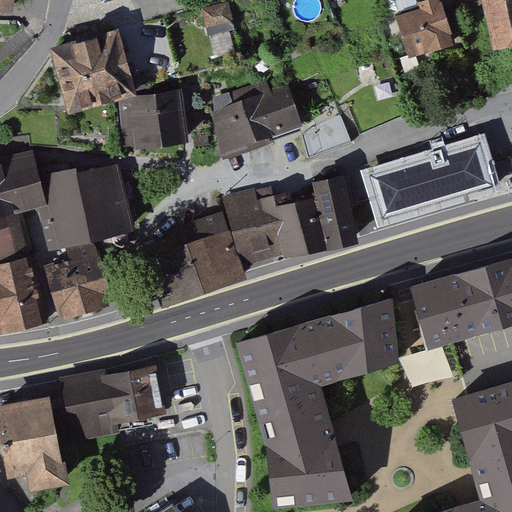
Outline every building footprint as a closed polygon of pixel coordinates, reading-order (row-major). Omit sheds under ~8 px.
[(20,0),(0,0),(0,11),(19,13),(20,0)] [(452,0),(445,0),(402,16),(418,58),(468,40),(452,0)] [(511,47),(511,0),(488,0),(501,50),(511,47)] [(218,51),(239,45),(228,9),(207,15),(218,51)] [(137,99),(118,38),(51,59),(70,120),(137,99)] [(216,103),(233,154),(305,130),(292,91),(276,96),(272,85),(216,103)] [(180,100),(128,106),(135,158),(186,152),(180,100)] [(483,137),(363,173),(380,229),(500,193),(483,137)] [(38,156),(0,167),(0,261),(26,253),(15,217),(41,209),(53,205),(46,181),(38,156)] [(53,205),(41,209),(52,254),(132,234),(115,164),(46,181),(53,205)] [(256,200),(274,258),(355,239),(341,180),(256,200)] [(214,236),(225,273),(274,258),(256,200),(252,188),(203,203),(214,236)] [(140,258),(156,308),(229,285),(225,273),(214,236),(140,258)] [(106,254),(51,270),(65,321),(121,304),(106,254)] [(37,258),(0,266),(0,306),(7,335),(53,324),(37,258)] [(511,269),(411,298),(428,359),(511,335),(511,269)] [(394,301),(235,346),(254,417),(322,397),(323,397),(401,374),(394,301)] [(159,373),(65,390),(75,442),(122,434),(120,423),(166,415),(159,373)] [(511,380),(446,398),(473,496),(511,484),(511,380)] [(271,511),(346,511),(352,511),(322,397),(254,417),(267,472),(271,511)] [(52,402),(0,411),(0,418),(10,473),(32,469),(35,487),(67,482),(52,402)] [(511,511),(511,484),(473,496),(417,511),(511,511)] [(180,511),(172,498),(150,511),(180,511)]
